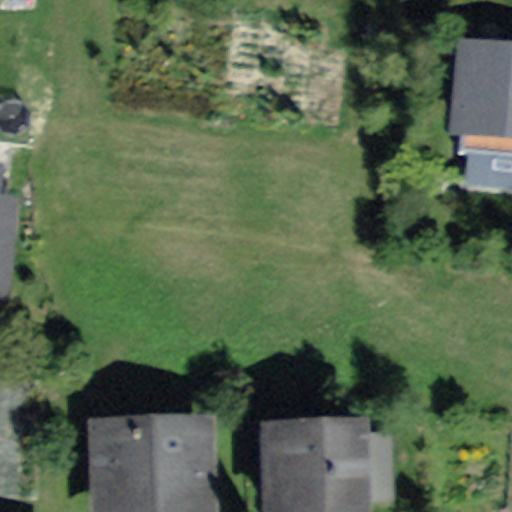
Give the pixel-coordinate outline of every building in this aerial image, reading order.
[(96,0),(0,0),(0,44),(98,41),(96,0)] [(511,48),(464,42),(450,147),(511,155),(511,48)] [(19,196),(0,194),(0,307),(6,308),(19,196)] [(221,511),(216,418),(94,425),(99,511),(221,511)] [(374,511),(374,423),(266,423),(266,511),(374,511)]
